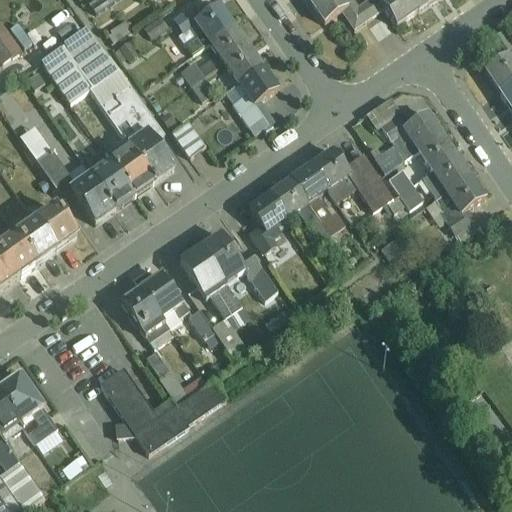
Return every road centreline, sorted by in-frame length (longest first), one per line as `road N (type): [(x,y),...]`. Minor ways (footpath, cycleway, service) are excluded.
road 1 (residential): [(0,349),(341,114)]
road 2 (unknown): [(34,325),(120,456)]
road 3 (residential): [(511,188),(425,57)]
road 4 (residential): [(263,0),(341,114)]
